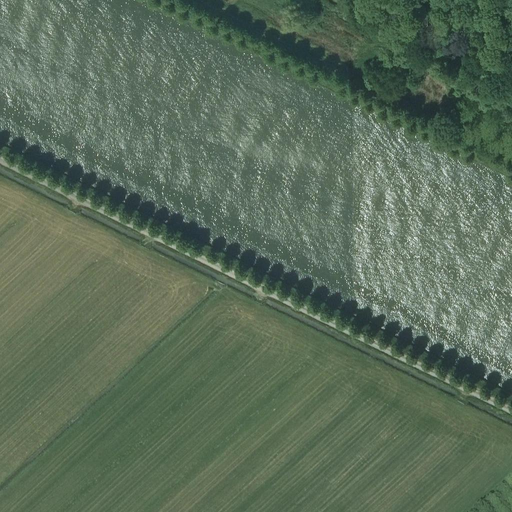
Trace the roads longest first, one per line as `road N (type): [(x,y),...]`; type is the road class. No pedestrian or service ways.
road 1 (track): [(511,411),(0,160)]
road 2 (track): [(201,0),(511,154)]
